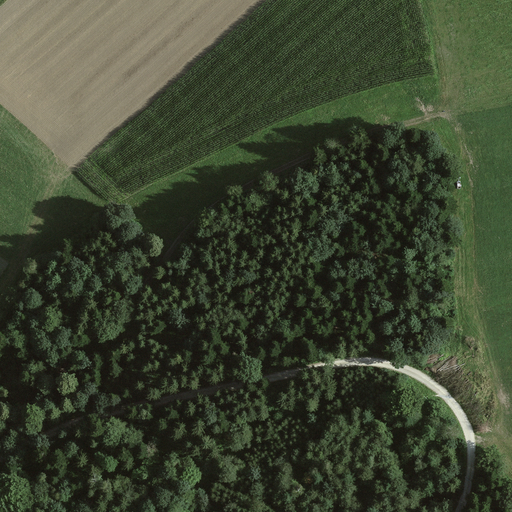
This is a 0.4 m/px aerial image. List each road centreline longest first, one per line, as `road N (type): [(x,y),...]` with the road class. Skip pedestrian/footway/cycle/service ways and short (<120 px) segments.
road 1 (track): [(426,0),(443,92),(435,114),(346,139),(232,192),(168,244),(58,379),(0,426)]
road 2 (track): [(0,456),(103,413),(372,363),(432,384),(465,425),(469,451),(454,511)]
